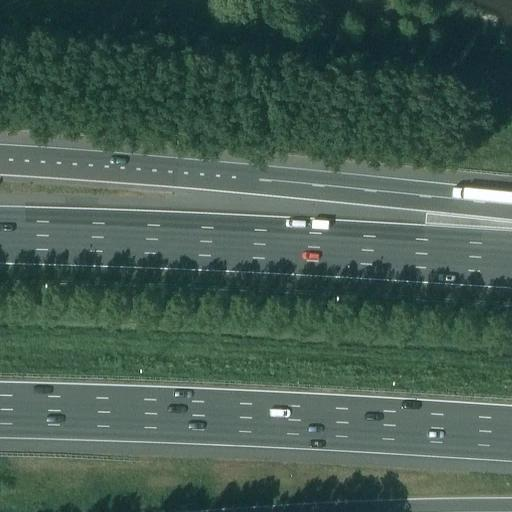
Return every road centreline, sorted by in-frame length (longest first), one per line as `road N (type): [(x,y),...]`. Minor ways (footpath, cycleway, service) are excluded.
road 1 (motorway): [(511,216),(428,197),(0,161)]
road 2 (motorway): [(511,260),(0,236)]
road 3 (motorway): [(0,410),(511,434)]
road 4 (trunk): [(304,511),(511,506)]
